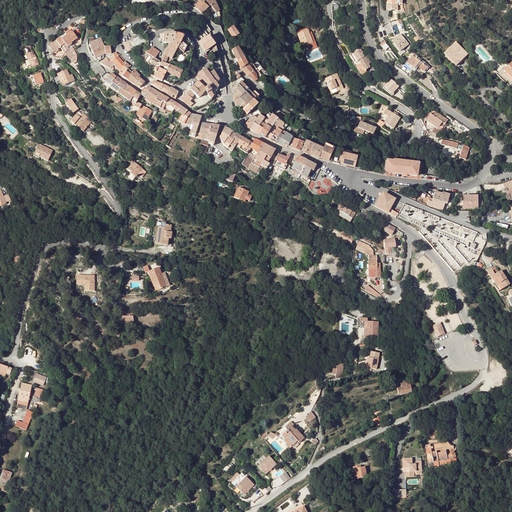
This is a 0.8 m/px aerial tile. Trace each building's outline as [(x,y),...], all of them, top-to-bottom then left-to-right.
[(206,0),(205,1),(203,3),(209,7),(210,6),(216,13),(219,11),(215,2),(213,0),(206,0)] [(398,10),(398,4),(401,4),(403,4),(402,0),(387,0),(388,11),(398,10)] [(208,8),(209,7),(203,3),(203,4),(199,1),(198,2),(197,4),(194,3),(191,6),(195,8),(199,11),(202,14),(208,8)] [(234,27),(233,27),(227,31),(234,41),(237,39),(236,37),(239,35),(238,33),(234,27)] [(70,43),(77,38),(73,33),(68,33),(60,38),(64,45),(64,44),(66,47),(71,44),(70,43)] [(160,42),(164,43),(171,44),(174,44),(175,37),(176,36),(176,34),(173,33),(164,35),(160,35),(160,42)] [(302,47),(313,43),(309,33),(299,37),(302,47)] [(174,44),(171,44),(165,55),(169,57),(172,59),(178,48),(183,53),(187,47),(181,42),(184,37),(176,34),(176,36),(175,37),(174,44)] [(209,36),(199,42),(205,51),(215,44),(214,42),(210,35),(209,36)] [(409,45),(401,35),(393,42),(401,52),(399,53),(401,56),(406,52),(404,49),(409,45)] [(60,38),(56,41),(60,47),(64,45),(60,38)] [(99,50),(104,47),(105,47),(101,38),(95,41),(99,50)] [(60,48),(60,47),(56,41),(50,45),(48,46),(53,53),(59,49),(60,48)] [(90,47),(92,52),(99,50),(95,41),(89,44),(91,47),(90,47)] [(130,41),(123,44),(128,51),(134,48),(130,41)] [(468,55),(456,43),(444,54),(456,66),(468,55)] [(64,53),(69,50),(66,47),(64,44),(64,45),(60,47),(60,48),(61,49),(64,53)] [(76,55),(72,47),(69,50),(64,53),(65,54),(71,60),(76,55)] [(105,54),(104,47),(99,50),(92,52),(95,58),(99,61),(104,58),(103,55),(105,54)] [(145,52),(150,55),(155,59),(159,52),(152,47),(145,52)] [(238,47),(232,50),(237,61),(243,57),(244,57),(238,47)] [(363,54),(361,50),(357,50),(357,52),(353,55),(357,62),(358,61),(360,64),(356,66),(362,75),(366,72),(365,70),(370,67),(368,65),(362,54),(363,54)] [(33,67),(38,65),(36,59),(34,55),(33,56),(31,52),(26,55),(28,60),(25,61),(28,67),(32,65),(33,67)] [(363,54),(362,54),(368,65),(371,63),(364,53),(363,54)] [(426,62),(415,54),(407,64),(422,75),(428,68),(424,65),(426,62)] [(241,69),(248,65),(251,62),(252,62),(248,55),(244,58),(243,57),(237,61),(238,63),(240,66),(241,69)] [(120,73),(119,75),(122,76),(128,68),(129,66),(127,63),(125,65),(118,57),(109,62),(107,58),(106,59),(100,63),(110,69),(112,67),(114,66),(116,64),(120,68),(118,70),(121,72),(120,73)] [(166,72),(169,66),(162,62),(161,63),(160,65),(162,66),(160,69),(166,72)] [(361,76),(362,75),(356,66),(355,64),(353,65),(359,73),(361,76)] [(169,66),(166,72),(166,73),(172,75),(176,68),(169,65),(169,66)] [(253,79),(254,80),(255,81),(256,81),(256,80),(257,80),(257,79),(256,75),(252,70),(248,65),(241,69),(253,79)] [(128,68),(122,76),(133,84),(139,77),(140,76),(134,70),(132,72),(128,68)] [(154,71),(154,72),(156,72),(153,77),(162,81),(163,81),(166,73),(166,72),(160,69),(159,68),(158,70),(156,69),(155,69),(155,70),(154,70),(154,71)] [(182,71),(176,68),(172,75),(179,78),(181,74),(183,75),(185,73),(182,72),(182,71)] [(206,91),(212,99),(214,95),(211,92),(218,87),(216,83),(218,81),(219,81),(213,71),(209,74),(205,69),(200,72),(198,73),(199,74),(194,79),(198,82),(204,87),(205,89),(204,89),(206,91)] [(62,83),(64,86),(75,81),(72,75),(69,76),(67,70),(57,75),(60,82),(61,82),(61,83),(62,83)] [(118,78),(111,73),(107,78),(108,78),(105,81),(111,86),(109,87),(115,92),(116,90),(122,96),(129,87),(125,84),(118,78)] [(40,74),(32,76),(36,85),(43,82),(40,74)] [(337,74),(325,79),(327,83),(329,82),(331,89),(330,90),(332,94),(339,90),(341,94),(344,93),(346,92),(346,91),(350,89),(349,86),(343,89),(337,74)] [(140,88),(145,83),(139,77),(133,84),(140,88)] [(398,86),(391,80),(384,87),(392,94),(398,86)] [(160,91),(163,85),(154,81),(152,85),(160,91)] [(235,94),(239,98),(247,90),(248,89),(245,87),(246,86),(242,82),(241,81),(241,82),(239,85),(235,94)] [(284,87),(277,81),(275,83),(277,85),(276,87),(280,91),(284,87)] [(191,98),(195,94),(199,98),(206,91),(204,89),(205,89),(204,87),(198,82),(186,94),(191,98)] [(167,95),(171,87),(169,87),(168,87),(163,85),(160,91),(167,95)] [(151,89),(148,86),(143,93),(147,95),(149,92),(149,93),(151,89)] [(392,96),(400,88),(398,86),(392,94),(384,87),(383,89),(392,96)] [(136,92),(129,87),(122,96),(130,102),(131,100),(136,92)] [(173,96),(176,97),(179,92),(171,87),(167,95),(172,98),(173,96)] [(149,92),(147,95),(146,98),(145,99),(153,105),(156,99),(159,94),(152,89),(151,89),(149,93),(149,92)] [(252,94),(247,90),(239,98),(235,102),(235,103),(240,108),(252,94)] [(242,110),(253,100),(257,97),(259,95),(254,91),(252,94),(240,108),(242,110)] [(136,104),(139,97),(140,97),(141,95),(136,92),(131,100),(136,104)] [(165,104),(169,99),(159,94),(156,99),(162,102),(164,103),(165,104)] [(190,107),(193,104),(190,102),(192,99),(191,98),(186,94),(181,100),(183,101),(190,107)] [(249,113),(261,102),(261,101),(257,97),(253,100),(242,110),(247,115),(249,113)] [(71,99),(65,103),(73,114),(78,110),(71,99)] [(156,99),(153,105),(159,108),(163,110),(164,107),(166,104),(165,104),(164,103),(162,102),(156,99)] [(169,99),(165,104),(166,104),(171,106),(174,109),(177,111),(181,106),(169,99)] [(138,113),(149,119),(154,109),(138,101),(137,103),(135,107),(140,109),(138,113)] [(184,116),(187,111),(181,106),(177,111),(182,115),(184,116)] [(178,120),(180,121),(183,123),(185,124),(187,118),(191,114),(187,111),(184,116),(182,115),(178,120)] [(400,118),(397,116),(393,114),(391,112),(388,117),(387,118),(382,115),(377,124),(381,127),(383,125),(384,126),(386,124),(393,128),(400,118)] [(74,125),(78,128),(87,116),(83,113),(80,117),(76,114),(71,121),(74,125)] [(429,115),(426,120),(436,126),(438,128),(441,123),(444,125),(447,121),(435,113),(432,117),(429,115)] [(192,125),(191,125),(195,115),(191,114),(187,118),(185,124),(183,123),(183,128),(191,129),(192,125)] [(259,126),(261,122),(265,118),(260,114),(257,119),(252,116),(249,120),(252,122),(248,128),(255,132),(259,126)] [(192,125),(191,129),(189,136),(195,137),(202,116),(195,115),(191,125),(192,125)] [(288,126),(272,115),(267,123),(265,125),(259,134),(265,138),(271,129),(274,125),(278,128),(281,130),(283,128),(285,129),(288,126)] [(92,120),(87,116),(78,128),(83,132),(87,127),(92,121),(92,120)] [(92,132),(94,129),(95,127),(94,125),(95,123),(92,121),(87,127),(89,129),(92,132)] [(376,128),(360,121),(358,128),(373,134),(376,128)] [(259,126),(255,132),(259,134),(265,125),(263,124),(261,122),(259,126)] [(201,140),(206,124),(202,123),(198,138),(201,140)] [(208,135),(210,124),(206,124),(201,140),(200,144),(208,147),(209,146),(208,146),(208,144),(209,142),(205,141),(208,135)] [(213,146),(219,126),(210,124),(208,135),(205,141),(209,142),(208,144),(213,146)] [(225,128),(220,138),(223,144),(228,138),(232,132),(225,128)] [(265,138),(270,141),(275,131),(271,129),(265,138)] [(275,131),(270,141),(275,142),(280,134),(275,131)] [(283,131),(282,131),(280,134),(275,142),(279,144),(283,136),(286,133),(283,131)] [(236,134),(232,132),(228,138),(223,144),(228,149),(236,134)] [(288,146),(292,138),(292,137),(286,133),(283,136),(279,144),(284,145),(285,145),(288,146)] [(232,151),(235,146),(241,137),(236,134),(228,149),(232,151)] [(251,148),(250,147),(255,139),(253,138),(250,142),(241,137),(235,146),(248,154),(251,148)] [(250,147),(251,148),(257,153),(263,143),(255,139),(250,147)] [(303,144),(304,145),(306,141),(304,140),(303,142),(296,140),(295,139),(291,147),(300,151),(303,144)] [(456,149),(456,148),(457,145),(458,143),(447,140),(447,141),(438,139),(437,144),(456,149)] [(306,141),(304,145),(301,151),(309,155),(314,144),(306,141)] [(35,156),(50,160),(54,149),(39,144),(35,156)] [(265,171),(266,169),(267,169),(269,165),(267,163),(270,158),(275,150),(270,147),(264,144),(258,154),(255,160),(253,159),(248,170),(258,175),(261,170),(262,170),(263,170),(265,171)] [(314,144),(309,155),(319,158),(323,149),(314,144)] [(334,148),(325,144),(323,149),(319,158),(328,161),(334,148)] [(462,150),(459,156),(466,157),(469,147),(463,145),(463,146),(462,150)] [(246,168),(248,170),(253,159),(255,160),(258,154),(257,153),(251,148),(248,154),(242,164),(246,168)] [(356,155),(356,157),(349,155),(343,153),(340,164),(355,168),(357,159),(357,157),(358,156),(356,155)] [(286,158),(278,154),(273,165),(283,170),(286,164),(288,159),(290,156),(287,155),(286,158)] [(299,165),(302,158),(297,156),(294,162),(299,165)] [(417,172),(419,172),(420,167),(418,167),(418,164),(393,161),(386,160),(385,172),(392,173),(402,175),(404,175),(407,175),(417,176),(417,173),(417,172)] [(314,165),(306,161),(304,167),(311,170),(314,165)] [(127,178),(132,181),(142,169),(133,162),(127,169),(131,172),(127,178)] [(300,174),(303,167),(299,165),(294,162),(292,168),(291,168),(291,169),(300,174)] [(287,165),(285,170),(284,171),(293,176),(298,179),(300,175),(300,174),(291,169),(291,168),(290,167),(291,166),(287,165)] [(303,167),(300,174),(300,175),(307,178),(311,170),(304,167),(303,167)] [(250,201),(251,197),(247,195),(248,192),(244,190),(240,189),(238,188),(237,190),(234,198),(244,202),(245,200),(250,201)] [(9,194),(4,195),(2,189),(0,190),(0,205),(12,202),(9,194)] [(470,191),(462,193),(463,200),(475,198),(474,193),(472,193),(472,192),(470,192),(470,191)] [(432,202),(428,201),(427,206),(442,210),(444,203),(447,204),(449,195),(442,193),(442,194),(435,192),(432,202)] [(386,208),(392,197),(386,194),(385,195),(384,196),(383,196),(382,196),(382,197),(376,207),(384,211),(386,208)] [(398,215),(399,214),(390,209),(396,199),(392,197),(386,208),(397,214),(398,215)] [(352,217),(354,212),(339,203),(336,209),(340,211),(338,214),(347,219),(349,216),(352,217)] [(386,208),(384,211),(395,217),(396,216),(397,217),(398,215),(397,214),(386,208)] [(157,222),(155,231),(157,231),(158,227),(165,228),(165,224),(166,225),(166,223),(157,222)] [(386,233),(390,226),(383,223),(379,229),(386,233)] [(168,238),(170,238),(171,239),(172,233),(170,233),(171,225),(166,225),(165,224),(165,228),(158,227),(157,231),(155,244),(168,245),(168,241),(168,238)] [(391,236),(395,229),(390,226),(386,233),(391,236)] [(337,239),(351,246),(355,238),(342,230),(337,239)] [(395,248),(394,240),(383,242),(384,245),(384,251),(385,255),(385,256),(390,255),(389,249),(395,248)] [(381,277),(380,263),(377,263),(377,259),(376,255),(373,255),(373,260),(369,260),(369,263),(368,263),(368,269),(376,268),(376,271),(375,271),(375,277),(381,277)] [(157,263),(143,268),(145,274),(148,272),(156,292),(167,287),(161,274),(157,263)] [(488,271),(489,274),(493,272),(495,276),(499,273),(495,266),(488,271)] [(500,284),(497,286),(496,287),(499,292),(510,285),(502,272),(499,273),(495,276),(493,272),(489,274),(493,279),(495,278),(497,281),(498,281),(500,284)] [(161,274),(167,287),(170,286),(164,273),(161,274)] [(96,291),(96,274),(78,274),(78,285),(85,285),(85,291),(96,291)] [(32,323),(37,330),(40,328),(35,320),(32,323)] [(378,323),(367,322),(367,329),(367,338),(378,339),(378,323)] [(433,325),(438,336),(445,333),(441,322),(433,325)] [(377,370),(379,354),(371,353),(370,359),(367,358),(366,363),(365,364),(364,367),(366,369),(369,370),(369,369),(377,370)] [(338,379),(342,378),(342,377),(343,365),(334,364),(334,367),(331,367),(331,375),(336,375),(336,379),(338,379)] [(0,372),(6,374),(9,376),(12,369),(0,365),(0,372)] [(36,374),(33,382),(43,386),(46,378),(36,374)] [(32,386),(22,383),(17,400),(27,403),(32,386)] [(411,387),(410,383),(405,384),(405,386),(401,386),(401,388),(398,389),(398,395),(415,392),(414,386),(411,387)] [(311,412),(305,418),(309,422),(316,417),(311,412)] [(22,429),(27,431),(31,417),(26,416),(24,424),(22,429)] [(286,429),(278,437),(279,438),(291,426),(295,430),(299,434),(300,433),(291,422),(285,428),(286,429)] [(299,443),(304,439),(299,434),(295,430),(291,426),(279,438),(290,449),(297,442),(299,443)] [(446,428),(437,430),(439,437),(447,436),(446,428)] [(449,444),(448,442),(444,443),(445,451),(444,453),(437,454),(436,452),(434,445),(426,446),(427,455),(432,455),(435,469),(440,468),(440,469),(452,466),(452,465),(457,464),(454,447),(452,447),(451,446),(450,446),(449,445),(449,444)] [(445,451),(444,443),(434,445),(436,452),(437,454),(444,453),(445,451)] [(258,466),(266,474),(277,464),(269,456),(258,466)] [(406,472),(405,472),(405,478),(414,478),(414,475),(422,475),(421,463),(416,463),(416,466),(413,466),(413,459),(406,460),(406,463),(403,463),(403,469),(405,469),(406,469),(406,472)] [(358,467),(353,468),(356,482),(359,481),(359,479),(367,477),(365,468),(362,468),(358,469),(358,467)] [(0,485),(7,488),(13,472),(3,469),(0,479),(0,485)] [(238,472),(230,480),(233,483),(241,475),(238,472)] [(283,483),(290,478),(285,472),(279,476),(283,483)] [(239,485),(246,493),(257,483),(249,475),(239,485)] [(396,489),(396,498),(407,497),(406,488),(396,489)] [(301,496),(277,508),(278,511),(299,511),(307,508),(301,496)]
